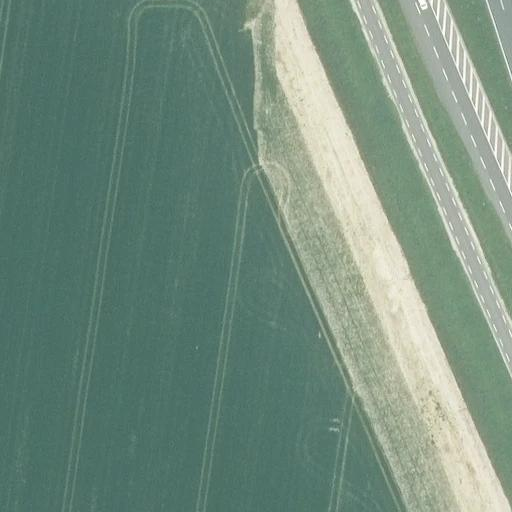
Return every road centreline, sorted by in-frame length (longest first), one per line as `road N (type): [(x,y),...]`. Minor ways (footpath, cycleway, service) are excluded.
road 1 (unclassified): [(511,356),(362,0)]
road 2 (primary): [(417,0),(511,223)]
